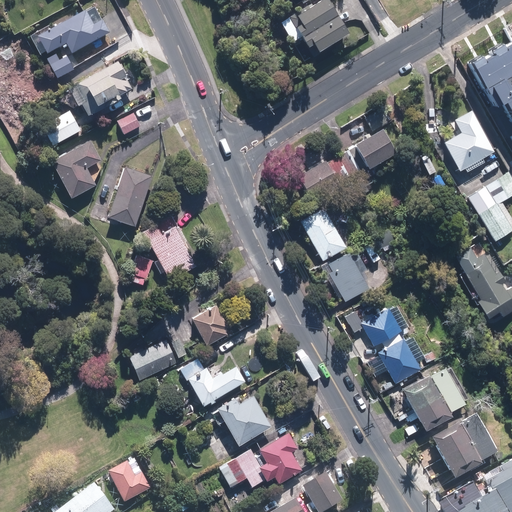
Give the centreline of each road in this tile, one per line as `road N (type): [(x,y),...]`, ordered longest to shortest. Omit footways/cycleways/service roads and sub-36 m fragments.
road 1 (secondary): [(223,161),(275,276),(404,502)]
road 2 (tertiary): [(223,161),(489,0)]
road 3 (secondary): [(157,0),(223,161)]
